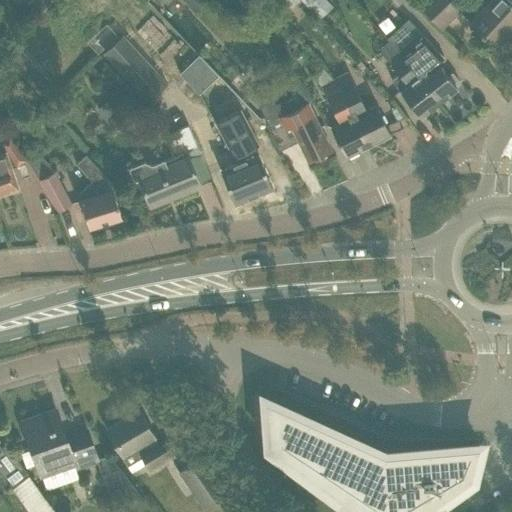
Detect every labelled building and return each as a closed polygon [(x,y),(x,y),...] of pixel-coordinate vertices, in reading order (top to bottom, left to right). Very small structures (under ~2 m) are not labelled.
[(53,0),(33,0),(41,12),(54,1),(53,0)] [(208,0),(183,0),(195,13),(208,0)] [(327,0),(304,0),(320,17),(333,6),(327,0)] [(449,0),(424,0),(419,5),(441,28),(459,10),(449,0)] [(488,0),(468,22),(479,32),(494,45),(511,25),(511,0),(488,0)] [(11,11),(0,16),(7,29),(18,23),(11,11)] [(398,28),(388,38),(388,39),(390,40),(402,55),(401,56),(437,101),(456,86),(455,86),(459,83),(451,72),(447,75),(444,71),(436,61),(442,55),(426,37),(412,22),(401,31),(398,28)] [(121,36),(103,52),(147,100),(165,84),(121,36)] [(398,73),(390,79),(399,90),(399,91),(407,100),(419,116),(437,101),(401,56),(392,64),(399,72),(398,73)] [(207,64),(188,82),(198,93),(217,75),(207,64)] [(259,101),(257,102),(268,124),(285,116),(296,140),(299,138),(301,141),(310,159),(314,157),(316,161),(327,155),(325,152),(329,150),(320,132),(318,129),(321,128),(314,113),(311,114),(306,104),(313,100),(305,86),(300,81),(296,85),(279,70),(260,89),(263,96),(258,98),(259,101)] [(346,72),(333,79),(367,146),(390,134),(381,116),(375,105),(365,109),(346,72)] [(367,146),(333,79),(320,85),(338,123),(330,127),(336,139),(345,157),(367,146)] [(44,84),(36,90),(45,100),(52,93),(44,84)] [(133,95),(130,97),(118,85),(104,99),(121,119),(136,105),(136,104),(139,102),(133,95)] [(240,108),(215,121),(236,162),(220,169),(227,184),(235,203),(272,187),(264,169),(257,154),(256,154),(253,147),(259,145),(240,108)] [(12,167),(15,165),(16,167),(26,160),(22,152),(0,121),(0,192),(18,187),(12,167)] [(199,185),(192,167),(189,160),(201,155),(188,125),(176,130),(165,135),(174,156),(184,151),(187,159),(167,167),(164,160),(152,165),(144,162),(129,169),(135,181),(139,179),(142,187),(150,206),(199,185)] [(71,203),(54,171),(53,172),(48,163),(37,151),(26,157),(40,179),(57,210),(71,203)] [(75,185),(83,209),(89,228),(121,218),(115,199),(112,190),(116,188),(86,154),(76,163),(91,180),(75,185)] [(277,447),(374,511),(408,511),(467,478),(479,446),(385,454),(265,400),(277,447)] [(56,409),(22,421),(28,440),(41,475),(74,463),(75,467),(96,460),(97,460),(86,428),(65,435),(56,409)] [(108,426),(119,444),(114,446),(120,456),(134,448),(148,471),(175,455),(166,441),(160,445),(140,411),(127,419),(125,416),(108,426)] [(0,470),(2,473),(12,487),(30,511),(56,511),(28,475),(3,441),(0,442),(0,470)] [(97,460),(96,460),(114,508),(142,498),(111,455),(97,460)] [(204,508),(211,503),(227,491),(202,455),(178,471),(204,508)]
